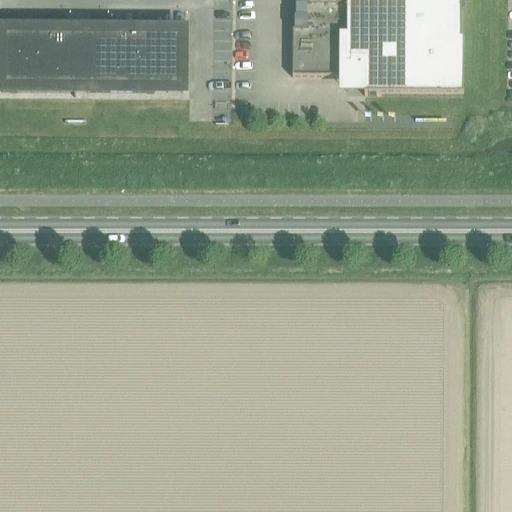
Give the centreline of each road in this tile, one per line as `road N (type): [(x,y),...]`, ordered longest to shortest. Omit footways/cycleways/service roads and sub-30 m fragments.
road 1 (primary): [(0,238),(511,239)]
road 2 (primary): [(511,224),(0,224)]
